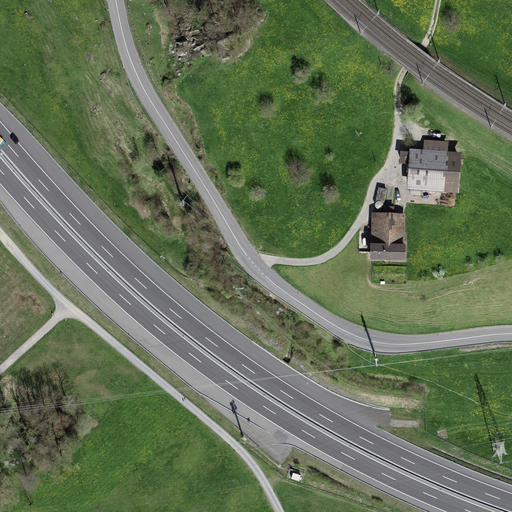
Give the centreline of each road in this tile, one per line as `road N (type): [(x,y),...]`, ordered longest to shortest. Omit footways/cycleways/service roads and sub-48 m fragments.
road 1 (motorway): [(511,503),(362,439),(251,371),(107,251),(0,135)]
road 2 (motorway): [(0,170),(87,263),(237,388),(353,459),(470,511)]
road 3 (tertiary): [(511,334),(384,343),(331,323),(277,285),(221,221),(132,64),(113,0)]
road 4 (track): [(279,511),(240,450),(69,306),(0,232)]
road 5 (track): [(441,0),(429,41),(403,78),(396,117)]
